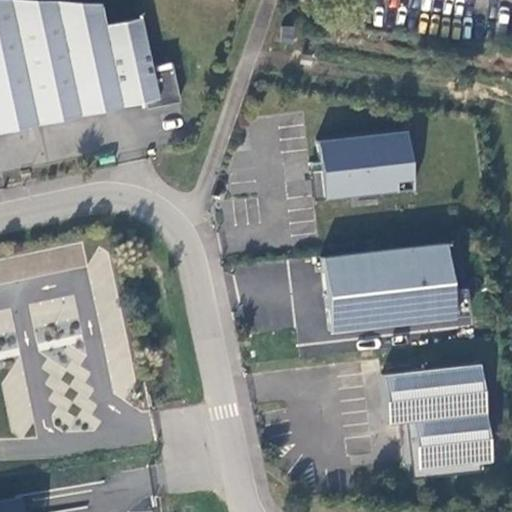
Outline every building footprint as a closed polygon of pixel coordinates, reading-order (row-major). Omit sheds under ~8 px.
[(98,6),(0,2),(0,135),(121,107),(103,27),(98,6)] [(137,19),(103,27),(121,107),(142,103),(154,100),(156,107),(178,102),(169,63),(148,67),(137,19)] [(142,103),(144,110),(156,107),(154,100),(142,103)] [(401,130),(314,141),(317,170),(307,171),(311,200),(409,188),(401,130)] [(317,257),(326,331),(450,316),(447,289),(441,242),(317,257)] [(462,287),(447,289),(450,316),(465,314),(462,287)] [(476,364),(379,375),(385,425),(395,424),(402,423),(407,465),(409,480),(477,472),(476,463),(487,461),(476,364)] [(402,423),(395,424),(400,466),(407,465),(402,423)] [(18,511),(17,501),(0,503),(0,511),(18,511)]
